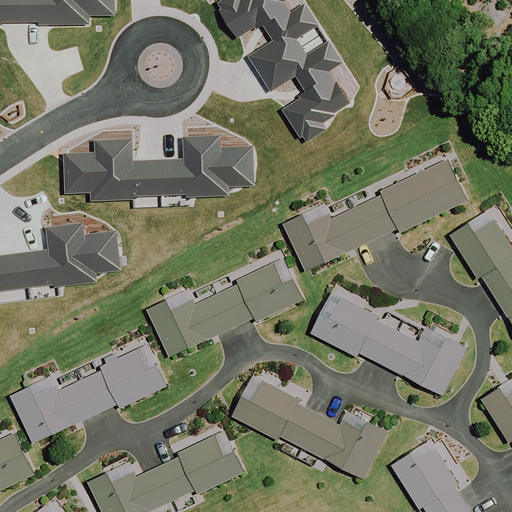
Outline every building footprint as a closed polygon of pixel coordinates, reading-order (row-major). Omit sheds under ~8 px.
[(125,102),(84,88),(64,146),(105,160),(125,102)] [(280,237),(301,280),(461,206),(444,169),(325,225),(321,218),(280,237)] [(511,276),(480,226),(445,248),(471,290),(476,287),(511,344),(511,276)] [(145,319),(167,366),(296,308),(280,273),(189,314),(184,302),(145,319)] [(320,309),(302,346),(346,368),(348,363),(431,404),(455,355),(412,334),(404,351),(320,309)] [(13,407),(34,454),(163,396),(147,361),(57,402),(51,390),(13,407)] [(511,390),(511,388),(476,410),(502,451),(506,448),(511,457),(511,390)] [(245,395),(226,432),(270,454),(273,449),(356,490),(380,442),(337,420),(328,437),(245,395)] [(0,495),(30,482),(13,445),(0,451),(0,495)] [(80,493),(88,511),(163,511),(230,482),(214,447),(124,488),(118,476),(80,493)] [(452,511),(417,456),(382,478),(403,511),(452,511)]
